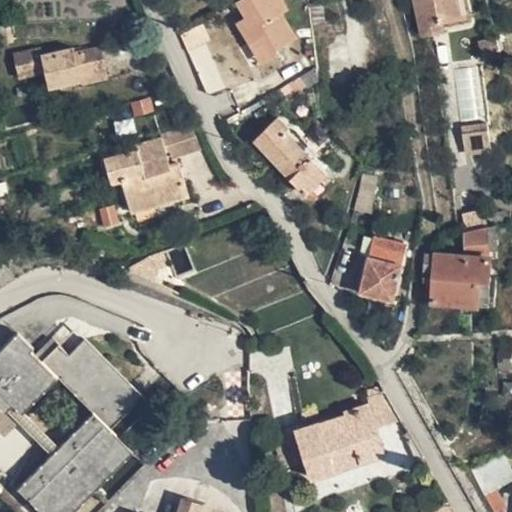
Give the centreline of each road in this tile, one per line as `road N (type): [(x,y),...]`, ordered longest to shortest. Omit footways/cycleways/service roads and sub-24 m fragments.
road 1 (residential): [(461,511),(419,409),(335,307),(286,226),(245,187),(152,0)]
road 2 (residential): [(0,307),(46,286),(74,286),(205,340),(228,363),(234,394),(215,469)]
